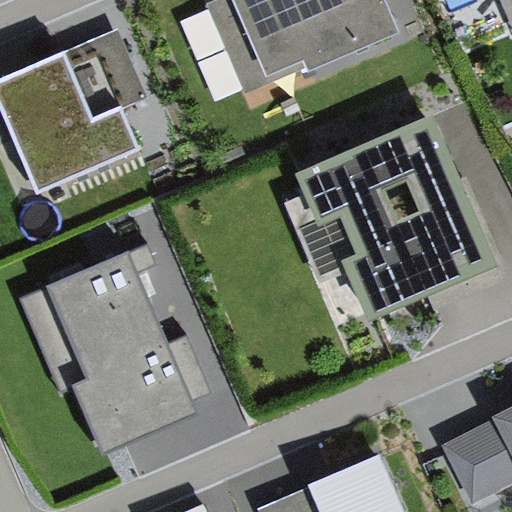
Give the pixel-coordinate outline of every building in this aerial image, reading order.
[(392,27),(380,0),(237,0),(269,78),(392,27)] [(59,42),(0,69),(0,115),(36,192),(141,144),(118,95),(90,108),(59,42)] [(489,261),(430,124),(308,177),(324,214),(342,207),(365,260),(353,266),(373,311),(489,261)] [(192,408),(126,259),(58,289),(98,380),(81,388),(107,446),(192,408)] [(511,406),(437,447),(469,506),(511,482),(511,406)] [(407,511),(382,450),(252,503),(255,511),(407,511)]
